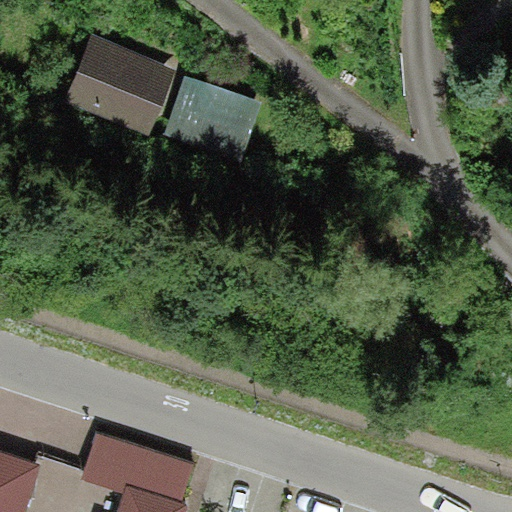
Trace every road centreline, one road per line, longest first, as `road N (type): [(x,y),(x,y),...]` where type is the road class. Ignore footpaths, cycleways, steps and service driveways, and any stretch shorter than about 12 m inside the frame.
road 1 (unclassified): [(459,511),(0,356)]
road 2 (residential): [(511,246),(442,163),(423,88),(419,0)]
